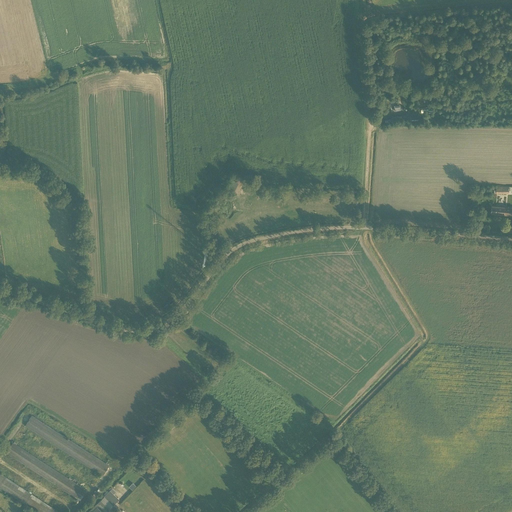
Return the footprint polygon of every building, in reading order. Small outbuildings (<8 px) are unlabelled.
[(511,207),(492,206),(491,213),(511,215),(511,207)] [(105,463),(100,460),(32,415),(25,426),(102,475),(112,461),(108,458),(105,463)] [(74,478),(72,481),(13,442),(6,452),(80,500),(86,490),(76,484),(78,481),(74,478)] [(60,511),(48,505),(0,473),(0,487),(37,511),(60,511)] [(88,511),(106,511),(113,505),(119,499),(109,490),(104,496),(88,511)]
